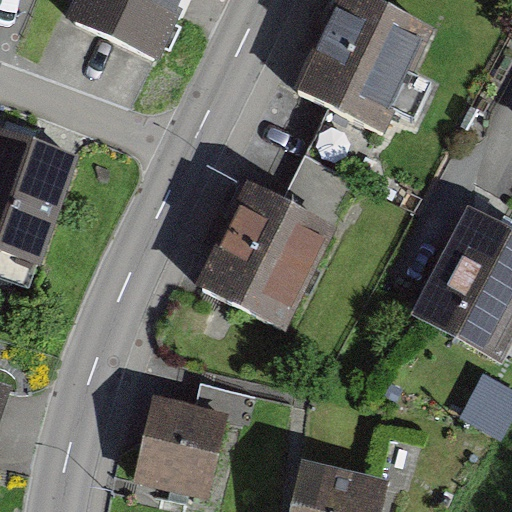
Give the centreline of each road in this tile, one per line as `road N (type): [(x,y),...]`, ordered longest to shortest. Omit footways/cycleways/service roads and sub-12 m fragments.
road 1 (tertiary): [(189,155),(94,365),(55,511)]
road 2 (residential): [(189,155),(0,86)]
road 3 (tertiary): [(262,0),(189,155)]
